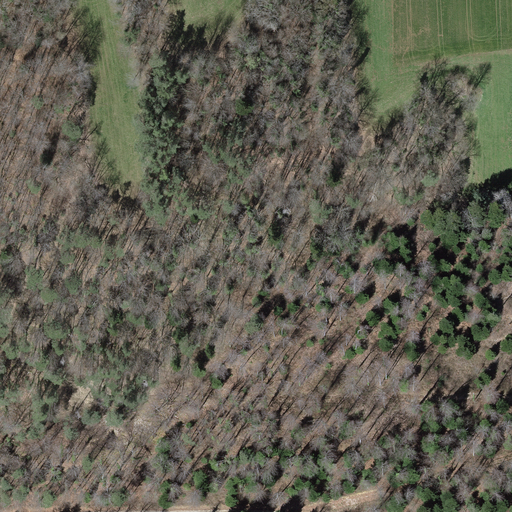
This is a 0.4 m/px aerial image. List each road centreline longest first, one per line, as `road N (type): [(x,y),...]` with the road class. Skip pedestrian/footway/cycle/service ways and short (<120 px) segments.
road 1 (track): [(511,399),(313,401),(161,390),(0,424)]
road 2 (track): [(316,511),(511,454)]
